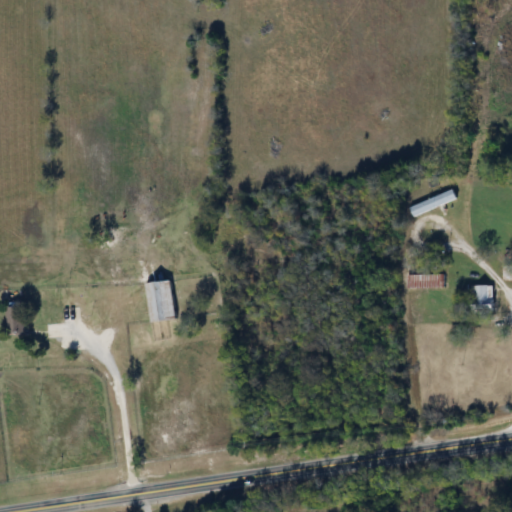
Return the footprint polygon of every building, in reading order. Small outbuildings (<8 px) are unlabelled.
[(410,210),(414,219),(458,199),(454,190),(410,210)] [(445,276),(408,276),(408,290),(445,290),(445,276)] [(151,324),(176,321),(172,282),(147,285),(151,324)] [(495,313),(495,287),(473,287),(473,313),(495,313)] [(27,337),(26,309),(7,309),(8,337),(27,337)]
